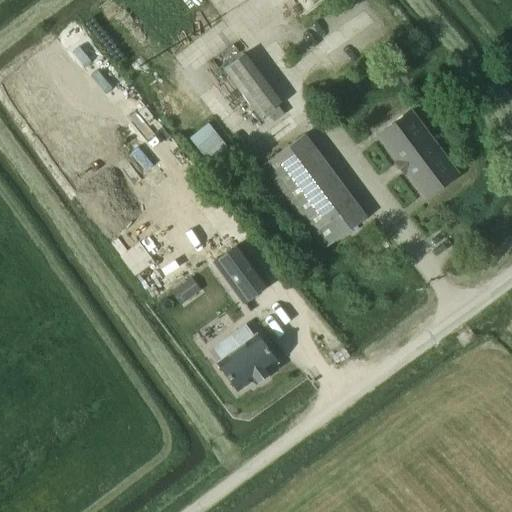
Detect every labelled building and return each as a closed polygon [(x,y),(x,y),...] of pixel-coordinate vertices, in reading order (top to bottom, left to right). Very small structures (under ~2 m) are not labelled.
[(223,68),(260,118),(280,103),(243,53),(223,68)] [(456,176),(408,112),(377,135),(397,161),(395,163),(403,174),(405,172),(425,199),(456,176)] [(197,116),(177,130),(198,158),(218,144),(197,116)] [(162,128),(149,142),(167,158),(180,144),(162,128)] [(303,135),(260,167),(322,250),(365,218),(303,135)] [(239,244),(213,263),(242,303),(268,284),(239,244)] [(172,293),(180,304),(188,298),(179,287),(172,293)] [(239,347),(217,363),(237,391),(252,381),(254,383),(269,372),(267,369),(276,363),(256,335),(252,337),(244,326),(230,336),(239,347)]
